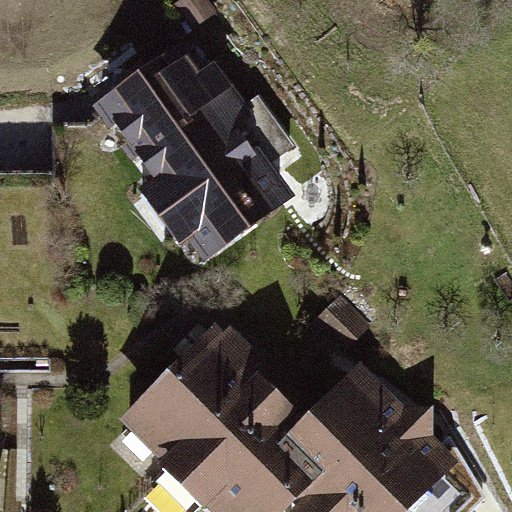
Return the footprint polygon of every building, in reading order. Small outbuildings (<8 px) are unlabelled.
[(204,4),(179,22),(197,47),(222,30),(204,4)] [(202,262),(217,282),(303,218),(276,181),(306,159),(266,105),(250,116),(229,87),(215,98),(189,63),(102,126),(157,201),(145,210),(190,271),(202,262)] [(370,331),(351,310),(330,328),(348,350),(370,331)] [(436,511),(467,483),(372,386),(321,436),(231,343),(130,441),(199,511),(436,511)] [(0,511),(5,511),(16,466),(0,462),(0,511)]
